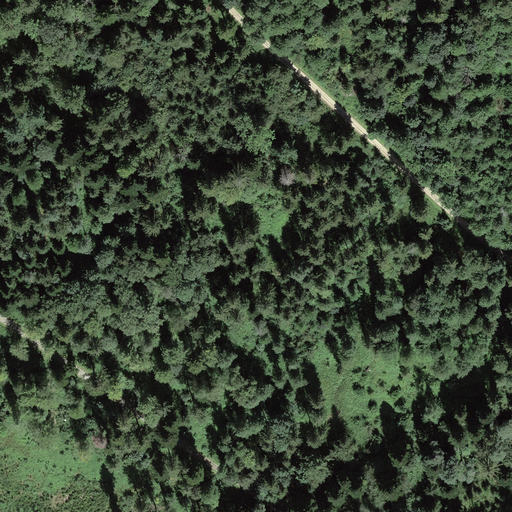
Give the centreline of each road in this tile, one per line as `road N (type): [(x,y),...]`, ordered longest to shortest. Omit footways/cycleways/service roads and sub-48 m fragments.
road 1 (track): [(511,260),(495,254),(221,0)]
road 2 (track): [(282,511),(0,310)]
